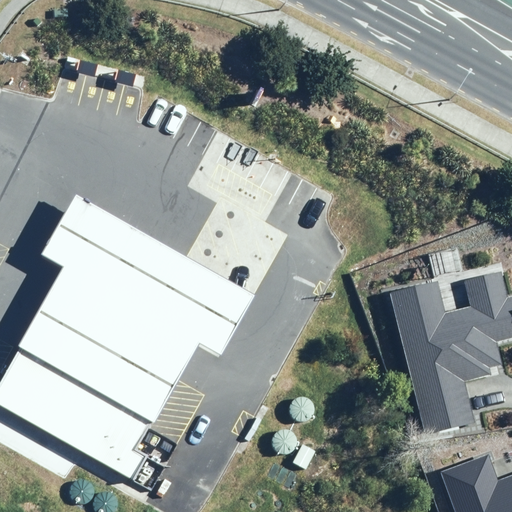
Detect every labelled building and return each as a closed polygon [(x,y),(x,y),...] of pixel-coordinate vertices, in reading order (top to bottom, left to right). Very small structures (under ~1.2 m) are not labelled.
[(260,295),(82,195),(47,257),(64,267),(18,349),(157,425),(201,345),(224,358),(260,295)] [(157,425),(18,349),(0,382),(0,421),(142,499),(160,467),(140,456),(157,425)] [(290,408),(290,412),(292,416),(294,418),(298,420),(302,421),(306,420),(309,418),(312,415),(313,412),(313,408),(312,404),(310,401),(307,398),(303,397),(300,398),(296,399),(293,401),(291,404),(290,408)] [(273,443),(274,447),(275,451),(278,454),(281,456),(285,456),(289,456),(293,454),(295,451),(297,447),(297,443),(296,440),(294,436),(290,434),(287,433),(283,433),(280,434),(277,437),(274,440),(273,443)] [(70,492),(71,496),(72,500),(75,503),(78,505),(82,505),(86,504),(90,502),(92,500),(94,496),(94,492),(93,488),(91,485),(87,483),(84,482),(80,482),(76,483),(73,485),(71,488),(70,492)] [(95,505),(95,509),(96,511),(116,511),(118,509),(118,505),(117,501),(115,498),(112,495),(108,494),(104,494),(101,496),(98,498),(96,501),(95,505)]
